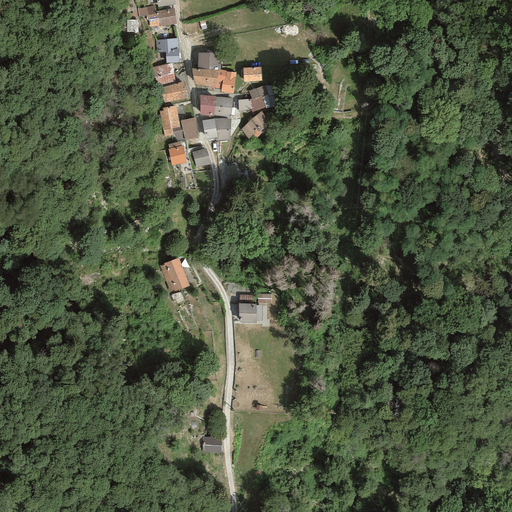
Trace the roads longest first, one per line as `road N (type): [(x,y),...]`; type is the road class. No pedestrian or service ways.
road 1 (track): [(226,511),(228,311),(203,255),(215,194)]
road 2 (track): [(215,194),(175,0)]
